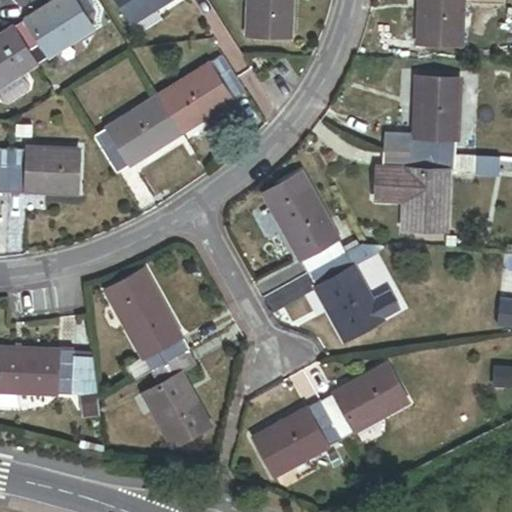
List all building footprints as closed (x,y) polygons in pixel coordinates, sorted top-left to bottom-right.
[(73,0),(57,0),(13,28),(36,66),(93,30),(73,0)] [(118,0),(133,24),(171,0),(118,0)] [(248,0),(247,35),(290,37),(292,0),(248,0)] [(422,0),(420,45),(464,47),(466,0),(422,0)] [(0,88),(36,66),(13,28),(0,36),(0,88)] [(248,93),(224,56),(159,97),(183,134),(248,93)] [(463,81),(419,79),(416,141),(385,140),(384,155),(456,159),(457,143),(460,143),(463,81)] [(183,134),(159,97),(94,138),(117,175),(183,134)] [(29,151),(12,150),(10,194),(27,195),(27,192),(78,195),(81,150),(29,148),(29,151)] [(0,193),(10,194),(12,150),(0,149),(0,193)] [(456,171),(456,159),(384,155),(384,169),(380,168),(378,204),(405,205),(404,232),(447,234),(451,171),(456,171)] [(310,188),(271,210),(309,277),(359,249),(355,242),(344,248),(310,188)] [(359,249),(309,277),(346,344),(385,322),(356,270),(371,261),(363,247),(359,249)] [(153,287),(114,309),(143,361),(128,369),(135,383),(151,375),(190,353),(153,287)] [(76,354),(0,349),(0,392),(74,397),(75,383),(76,355),(76,354)] [(198,367),(190,353),(151,375),(159,389),(144,397),(173,450),(211,429),(182,376),(198,367)] [(89,356),(76,355),(75,383),(93,384),(89,356)] [(322,404),(343,442),(408,405),(387,367),(322,404)] [(96,395),(82,396),(84,420),(100,418),(96,395)] [(277,479),(343,442),(322,404),(255,441),(277,479)]
